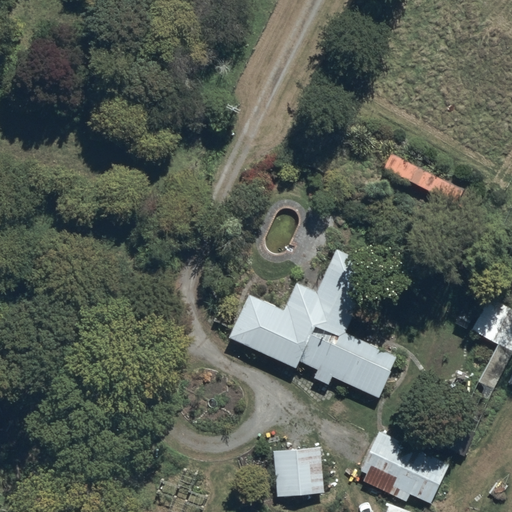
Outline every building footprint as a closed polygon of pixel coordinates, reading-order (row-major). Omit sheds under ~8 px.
[(457,205),(464,192),(401,160),(394,173),(457,205)] [(250,293),(229,336),(297,369),(301,361),(319,369),(314,378),(329,385),(333,375),(379,398),(399,358),(347,333),(379,268),(338,248),(317,292),(298,283),(285,310),(250,293)] [(434,415),(424,436),(465,455),(511,353),(511,307),(487,296),(470,331),(498,344),(459,427),(434,415)] [(449,465),(378,432),(361,470),(369,473),(365,482),(408,502),(411,495),(431,504),(449,465)] [(321,447),(274,451),(278,498),(325,494),(321,447)]
